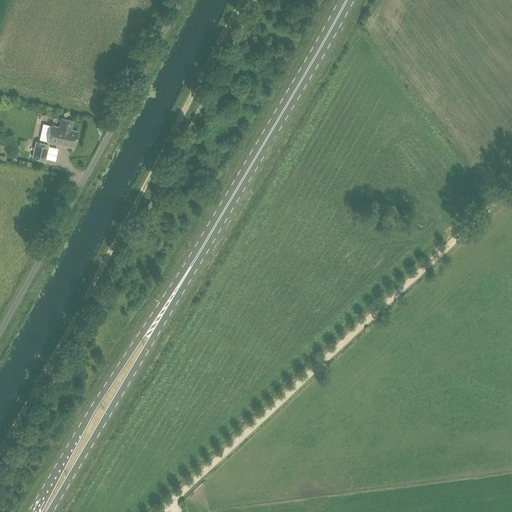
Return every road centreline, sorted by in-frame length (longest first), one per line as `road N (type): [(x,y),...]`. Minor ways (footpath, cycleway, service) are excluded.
road 1 (track): [(241,0),(0,448)]
road 2 (track): [(160,511),(511,185)]
road 3 (primary): [(234,199),(118,366),(33,511)]
road 4 (unclassified): [(0,323),(180,0)]
road 5 (primary): [(49,511),(234,199)]
road 6 (primary): [(346,0),(234,199)]
